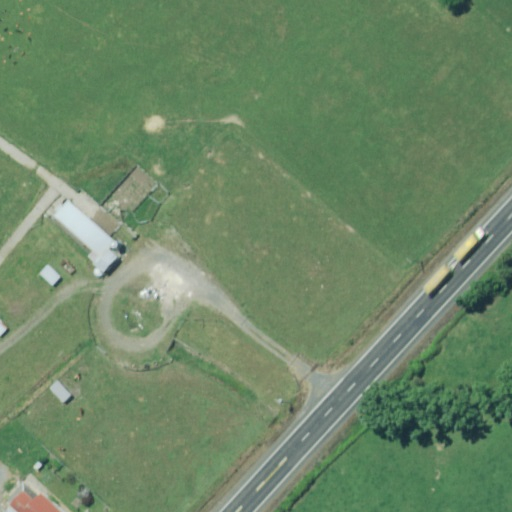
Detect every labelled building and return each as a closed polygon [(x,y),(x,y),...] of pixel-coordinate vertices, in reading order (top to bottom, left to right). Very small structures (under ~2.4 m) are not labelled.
[(120,244),(72,202),(59,217),(99,252),(93,258),(110,273),(124,258),(115,250),(120,244)] [(64,278),(51,266),(43,274),(56,286),(64,278)] [(10,330),(0,319),(0,334),(3,337),(10,330)] [(75,396),(61,381),(53,389),(67,403),(75,396)] [(40,503),(28,491),(8,511),(65,511),(47,495),(40,503)]
